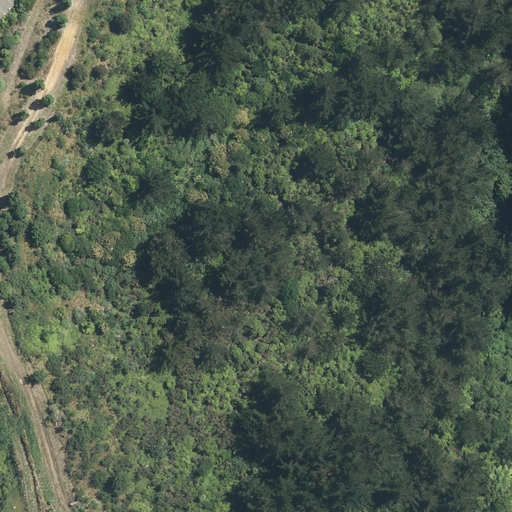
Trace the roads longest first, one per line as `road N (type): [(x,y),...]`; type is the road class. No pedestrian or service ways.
road 1 (track): [(70,511),(0,317)]
road 2 (track): [(0,174),(77,0)]
